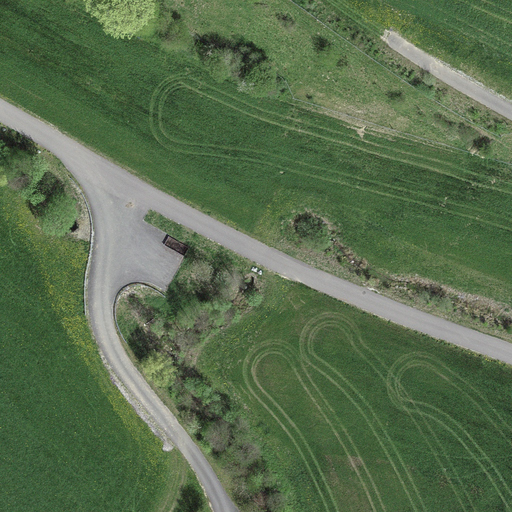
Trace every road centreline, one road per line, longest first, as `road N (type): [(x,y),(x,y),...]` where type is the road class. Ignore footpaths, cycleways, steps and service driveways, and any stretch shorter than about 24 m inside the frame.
road 1 (unclassified): [(0,114),(319,286),(511,355)]
road 2 (unclassified): [(511,107),(386,36)]
